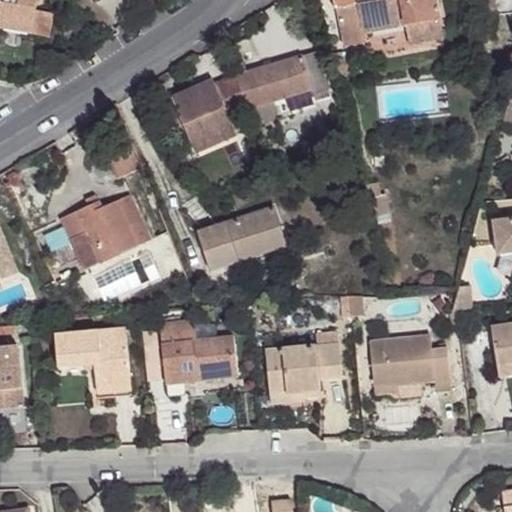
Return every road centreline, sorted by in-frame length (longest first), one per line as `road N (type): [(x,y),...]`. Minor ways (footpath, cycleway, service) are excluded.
road 1 (residential): [(0,474),(426,461)]
road 2 (residential): [(220,0),(52,114)]
